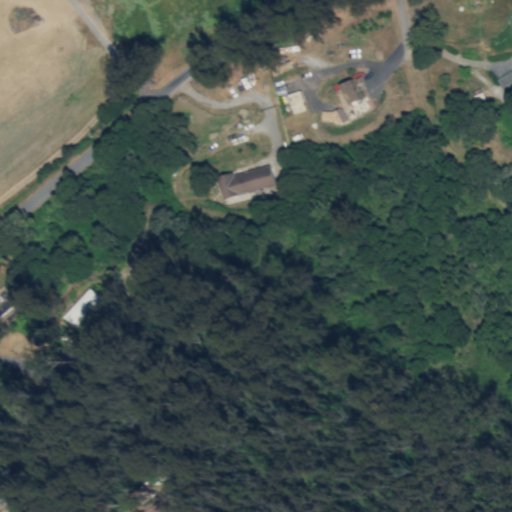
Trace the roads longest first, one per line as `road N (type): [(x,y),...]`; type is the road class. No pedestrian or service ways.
road 1 (tertiary): [(0,233),(233,40),(296,0)]
road 2 (residential): [(0,366),(38,373),(50,387),(51,423),(0,510)]
road 3 (residential): [(0,195),(89,125),(128,73)]
